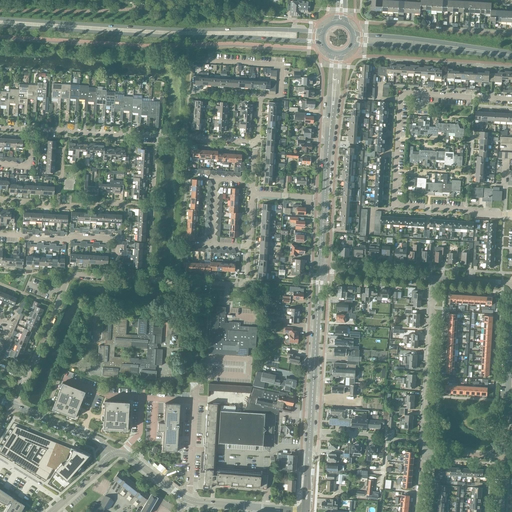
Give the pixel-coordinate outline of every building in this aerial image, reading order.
[(291,0),(290,16),(300,17),(300,13),(309,14),(310,1),(297,0),(297,2),(296,2),(296,0),(291,0)] [(372,0),(371,11),(383,12),(383,7),(377,7),(377,0),(372,0)] [(387,76),(387,73),(387,67),(378,67),(378,76),(387,76)] [(442,78),(445,79),(445,71),(442,70),(440,70),(440,69),(435,68),(435,75),(435,77),(435,79),(442,79),(442,78)] [(445,71),(445,79),(448,79),(454,79),(455,78),(455,71),(453,71),(453,70),(453,69),(452,68),(451,68),(449,68),(449,69),(448,69),(448,71),(445,71)] [(489,81),(492,82),(492,74),(489,73),(490,72),(489,72),(489,71),(489,70),(486,70),(485,71),(485,72),(485,73),(483,73),(482,79),(482,82),(489,83),(489,81)] [(502,83),(502,79),(502,73),(502,72),(502,71),(499,71),(498,71),(498,72),(498,74),(495,74),(492,74),(492,82),(495,82),(495,83),(502,83)] [(38,83),(37,85),(38,85),(37,97),(43,97),(42,110),(45,110),(47,83),(38,83)] [(61,108),(61,98),(62,84),(53,83),(52,98),(58,98),(58,108),(61,108)] [(19,90),(18,104),(23,105),(23,104),(24,104),(24,114),(27,114),(28,99),(29,85),(19,84),(19,87),(19,90)] [(69,110),(70,99),(71,84),(62,84),(61,98),(67,99),(66,110),(69,110)] [(78,111),(79,99),(80,85),(71,84),(70,99),(76,99),(75,111),(78,111)] [(37,85),(29,85),(28,99),(34,99),(33,112),(36,112),(37,97),(38,85),(37,85)] [(87,112),(88,101),(89,87),(89,85),(80,85),(79,99),(85,100),(84,111),(87,112)] [(97,103),(98,90),(98,88),(89,87),(88,101),(94,102),(93,113),(96,114),(97,103)] [(296,87),(296,90),(298,91),(303,91),(303,97),(314,98),(314,91),(312,91),(312,88),(299,87),(296,87)] [(10,99),(9,103),(15,104),(15,114),(15,116),(18,116),(18,114),(18,104),(19,90),(10,89),(10,92),(10,96),(14,97),(14,99),(10,99)] [(105,116),(106,106),(107,92),(107,90),(98,90),(97,103),(103,104),(102,116),(105,116)] [(0,101),(0,105),(6,106),(5,116),(9,116),(9,103),(10,99),(10,96),(10,92),(1,91),(1,94),(1,99),(5,99),(5,102),(0,101)] [(114,116),(114,108),(115,104),(115,102),(115,94),(115,92),(107,92),(106,106),(111,106),(111,116),(114,116)] [(115,104),(114,108),(120,109),(120,120),(123,120),(123,111),(124,96),(124,94),(115,94),(115,102),(119,102),(119,105),(115,104)] [(132,121),(132,113),(133,99),(133,97),(124,96),(123,111),(129,111),(128,121),(132,121)] [(141,124),(141,115),(142,101),(142,99),(133,99),(132,113),(138,113),(137,123),(141,124)] [(192,101),(192,106),(194,106),(193,108),(206,108),(207,105),(203,105),(203,101),(199,101),(194,100),(194,101),(192,101)] [(150,126),(150,117),(151,103),(151,101),(142,101),(141,115),(147,116),(146,126),(150,126)] [(314,108),(314,107),(315,101),(302,101),(302,109),(306,109),(306,107),(309,107),(309,108),(313,109),(313,108),(314,108)] [(216,106),(216,109),(229,110),(229,103),(228,103),(220,102),(218,102),(218,106),(216,106)] [(151,103),(150,117),(156,118),(155,128),(158,128),(160,104),(151,103)] [(305,113),(295,112),(294,120),(305,121),(305,123),(313,123),(313,117),(305,116),(305,113)] [(409,124),(409,129),(412,130),(411,134),(420,135),(421,126),(421,119),(419,119),(419,122),(418,126),(412,125),(412,124),(409,124)] [(420,135),(429,136),(429,126),(423,126),(424,119),(421,119),(421,126),(420,135)] [(438,136),(438,132),(438,127),(438,123),(439,120),(436,120),(436,123),(436,127),(429,126),(429,136),(438,136)] [(443,140),(446,140),(446,133),(447,124),(438,123),(438,127),(438,132),(444,133),(443,140)] [(446,133),(446,140),(449,140),(449,136),(455,137),(455,133),(455,128),(456,128),(456,124),(447,124),(446,133)] [(455,137),(464,138),(464,129),(460,128),(458,124),(456,124),(456,128),(455,128),(455,133),(455,137)] [(252,125),(239,125),(239,127),(239,128),(243,128),(243,132),(252,133),(252,125)] [(299,136),(299,140),(305,140),(305,136),(308,136),(307,137),(313,138),(314,129),(304,129),(304,136),(299,136)] [(305,140),(299,140),(297,140),(297,146),(301,147),(301,150),(304,150),(304,152),(309,153),(309,150),(311,150),(312,143),(305,143),(305,140)] [(76,155),(75,158),(79,158),(79,156),(79,152),(83,152),(84,143),(76,142),(76,155)] [(410,150),(410,162),(419,163),(419,161),(419,159),(419,154),(419,152),(413,152),(413,147),(411,146),(410,150)] [(104,160),(104,162),(105,163),(106,162),(107,161),(107,156),(111,157),(112,148),(105,147),(104,157),(104,160)] [(138,149),(138,153),(142,153),(142,157),(151,157),(151,150),(150,150),(150,148),(138,147),(138,149)] [(126,149),(119,148),(118,161),(121,161),(121,157),(125,157),(125,162),(129,162),(129,153),(126,153),(126,149)] [(419,154),(419,159),(419,161),(423,162),(423,159),(425,159),(424,166),(427,167),(427,163),(427,160),(428,151),(419,150),(419,152),(419,154)] [(454,156),(453,165),(462,166),(463,150),(460,150),(460,156),(454,156)] [(427,160),(436,160),(437,151),(428,151),(427,160)] [(436,160),(445,161),(445,156),(445,152),(437,151),(436,160)] [(302,164),(310,165),(310,157),(306,157),(302,156),(302,159),(299,159),(298,162),(302,162),(302,164)] [(445,161),(444,164),(444,165),(445,165),(453,165),(454,156),(445,156),(445,161)] [(133,177),(133,181),(135,181),(135,185),(137,185),(146,186),(147,186),(147,181),(147,180),(146,180),(146,178),(136,178),(133,177)] [(293,177),(293,179),(296,179),(296,184),(309,185),(309,184),(309,177),(295,177),(293,177)] [(443,192),(451,193),(452,184),(447,184),(447,180),(446,180),(446,177),(444,177),(443,180),(443,183),(443,192)] [(106,184),(105,193),(113,193),(113,184),(113,180),(113,178),(111,178),(111,180),(110,180),(110,183),(106,183),(106,184)] [(408,186),(408,189),(412,189),(412,187),(417,187),(417,184),(417,178),(409,178),(408,184),(408,186)] [(417,187),(417,189),(420,189),(421,187),(425,187),(426,187),(426,184),(426,182),(426,180),(426,179),(417,178),(417,184),(417,187)] [(451,193),(451,196),(454,196),(454,193),(455,193),(455,192),(460,192),(461,181),(452,180),(452,184),(451,193)] [(425,191),(434,192),(435,183),(426,182),(426,187),(425,187),(425,191)] [(434,192),(443,192),(443,183),(435,183),(434,192)] [(502,191),(493,191),(493,189),(483,188),(473,187),(473,188),(471,188),(471,196),(473,196),(473,197),(482,198),(482,202),(492,202),(492,200),(502,201),(502,191)] [(145,193),(132,192),(132,195),(136,195),(136,199),(145,200),(145,193)] [(290,208),(290,212),(293,212),(297,212),(297,214),(305,215),(305,214),(306,214),(307,211),(306,210),(305,210),(305,208),(302,208),(302,206),(293,205),(293,209),(290,208)] [(298,218),(290,217),(290,223),(292,223),(292,225),(295,226),(295,227),(295,230),(301,230),(302,228),(304,228),(305,221),(298,221),(298,218)] [(340,224),(340,226),(341,227),(342,227),(343,227),(343,230),(346,230),(346,233),(350,233),(352,234),(352,230),(350,230),(349,230),(350,227),(350,223),(348,223),(342,223),(340,223),(340,224)] [(295,242),(303,242),(304,236),(301,235),(301,233),(295,233),(295,235),(296,235),(295,242)] [(338,256),(349,256),(350,246),(353,247),(353,241),(347,240),(346,248),(341,248),(341,252),(339,252),(338,256)] [(396,249),(395,259),(397,260),(397,261),(401,261),(401,260),(403,260),(403,257),(403,255),(406,255),(407,244),(401,243),(401,248),(400,248),(400,249),(396,249)] [(291,244),(289,256),(296,257),(296,253),(304,254),(305,248),(298,247),(298,246),(291,244)] [(355,247),(354,257),(362,257),(363,254),(366,254),(366,248),(366,244),(362,244),(362,245),(358,245),(358,248),(355,247)] [(369,246),(369,255),(376,255),(376,251),(379,251),(379,245),(375,245),(370,244),(370,246),(369,246)] [(382,246),(382,255),(390,256),(390,253),(393,253),(393,245),(392,245),(391,245),(392,244),(389,244),(389,245),(388,245),(387,245),(387,246),(382,246)] [(433,255),(434,244),(430,244),(429,252),(422,252),(422,261),(430,262),(430,255),(433,255)] [(409,252),(408,260),(417,261),(417,257),(420,257),(420,250),(420,246),(420,245),(413,245),(413,252),(409,252)] [(446,248),(436,247),(436,252),(435,262),(442,263),(443,254),(446,254),(446,248)] [(449,263),(456,264),(456,256),(459,257),(459,250),(456,250),(456,254),(449,253),(449,263)] [(472,256),(472,250),(469,250),(469,253),(463,253),(462,264),(468,265),(469,256),(472,256)] [(9,267),(16,267),(17,251),(14,251),(13,258),(9,258),(9,267)] [(186,271),(192,271),(192,263),(188,262),(188,255),(184,255),(183,266),(186,266),(186,271)] [(291,270),(291,275),(300,275),(301,272),(304,272),(305,273),(305,268),(304,268),(304,266),(295,266),(295,269),(294,269),(293,269),(291,270)] [(292,299),(302,300),(303,289),(298,289),(298,287),(290,287),(289,292),(293,292),(292,299)] [(369,297),(376,297),(377,293),(374,292),(374,289),(365,288),(365,293),(362,293),(361,300),(365,300),(364,302),(369,302),(369,297)] [(377,300),(377,302),(381,302),(381,300),(381,297),(388,298),(389,290),(382,289),(381,293),(378,293),(377,300)] [(408,299),(421,300),(422,294),(417,293),(418,291),(412,290),(412,299),(408,299)] [(349,292),(338,291),(338,292),(337,293),(337,295),(338,296),(338,297),(347,297),(347,300),(352,300),(352,296),(348,295),(349,292)] [(2,301),(8,303),(11,296),(5,293),(2,301)] [(11,296),(8,303),(14,306),(17,298),(11,296)] [(486,297),(486,305),(492,305),(491,309),(495,310),(496,300),(492,300),(493,297),(486,297)] [(36,306),(33,312),(41,315),(43,309),(39,307),(41,304),(34,301),(32,305),(36,306)] [(351,304),(351,301),(345,301),(345,304),(337,303),(337,311),(348,311),(348,304),(351,304)] [(210,314),(209,335),(218,336),(218,333),(227,333),(227,330),(232,330),(233,322),(229,322),(229,323),(225,323),(226,307),(217,307),(216,314),(210,314)] [(287,308),(287,312),(291,312),(291,316),(300,316),(301,316),(301,311),(300,311),(300,309),(287,308)] [(30,314),(29,317),(39,321),(40,317),(41,318),(42,316),(41,315),(33,312),(31,311),(30,313),(30,314)] [(337,314),(337,318),(337,322),(346,323),(346,315),(337,314)] [(300,316),(291,316),(287,315),(287,319),(291,319),(291,323),(299,324),(300,316)] [(26,322),(27,322),(36,326),(39,321),(29,317),(28,317),(29,317),(27,320),(26,322)] [(118,372),(129,373),(130,358),(114,357),(115,347),(131,348),(131,345),(132,335),(126,334),(126,326),(132,326),(133,321),(127,320),(127,318),(119,317),(118,320),(111,319),(111,322),(103,321),(101,340),(105,340),(105,343),(105,346),(99,345),(98,361),(104,362),(104,367),(102,367),(102,376),(118,377),(118,372)] [(130,358),(129,373),(140,374),(140,379),(156,380),(156,374),(155,374),(156,365),(162,365),(163,349),(157,349),(157,347),(157,343),(161,343),(162,327),(154,327),(154,322),(147,322),(147,319),(138,319),(138,321),(133,321),(132,326),(138,327),(137,335),(132,335),(131,345),(131,348),(147,349),(146,359),(140,358),(130,358)] [(27,322),(24,328),(34,332),(36,326),(27,322)] [(241,322),(233,322),(232,330),(227,330),(227,333),(227,338),(237,339),(237,342),(239,342),(239,347),(248,348),(256,348),(257,327),(240,326),(241,322)] [(24,328),(22,334),(29,337),(31,331),(34,332),(24,328)] [(284,341),(284,343),(286,344),(290,345),(290,344),(298,344),(299,332),(293,331),(293,328),(285,328),(285,333),(289,333),(289,339),(287,339),(284,341)] [(218,336),(209,335),(208,354),(248,356),(248,348),(239,347),(239,342),(237,342),(237,339),(227,338),(227,333),(218,333),(218,336)] [(22,334),(19,340),(27,343),(29,337),(22,334)] [(335,339),(335,345),(350,346),(350,349),(353,349),(354,338),(343,338),(342,340),(335,339)] [(14,344),(17,345),(24,348),(27,343),(19,340),(18,342),(15,341),(14,344)] [(17,345),(15,351),(22,354),(24,348),(17,345)] [(349,355),(349,361),(359,362),(362,362),(362,357),(359,357),(360,350),(354,349),(351,349),(335,348),(334,356),(346,356),(346,354),(349,355)] [(22,354),(15,351),(12,357),(20,360),(22,354)] [(288,351),(287,355),(290,356),(289,362),(298,364),(300,356),(294,355),(295,353),(288,351)] [(332,364),(332,375),(333,375),(333,377),(346,377),(345,385),(347,385),(351,385),(357,386),(360,386),(360,383),(354,383),(355,379),(359,379),(360,370),(355,370),(356,365),(359,365),(359,362),(349,361),(347,361),(347,364),(334,363),(334,364),(332,364)] [(257,371),(253,386),(262,388),(263,385),(263,384),(263,381),(274,384),(273,384),(285,386),(284,390),(290,391),(291,387),(295,387),(295,385),(296,385),(296,384),(297,383),(296,382),(296,379),(286,377),(286,381),(280,380),(274,379),(275,375),(262,373),(257,371)] [(446,393),(452,393),(452,385),(452,383),(455,383),(455,380),(450,380),(449,385),(446,385),(446,393)] [(85,392),(62,383),(52,409),(74,418),(85,392)] [(208,396),(209,391),(228,392),(250,393),(252,388),(252,386),(228,385),(209,384),(208,396)] [(332,387),(332,393),(344,394),(344,391),(347,391),(347,385),(345,385),(344,385),(338,385),(337,387),(332,387)] [(218,443),(218,444),(218,443),(228,444),(263,446),(263,447),(263,446),(263,445),(268,445),(274,441),(274,431),(275,425),(275,415),(274,415),(275,409),(290,412),(291,413),(291,412),(290,412),(290,410),(291,410),(295,395),(262,388),(253,386),(252,386),(252,388),(250,393),(249,395),(250,395),(249,398),(248,398),(246,404),(247,404),(246,407),(246,406),(244,412),(235,412),(236,406),(228,406),(221,405),(218,443)] [(129,402),(104,400),(103,429),(127,430),(129,402)] [(164,423),(158,423),(158,431),(163,431),(162,451),(177,452),(178,436),(182,436),(183,422),(179,421),(180,404),(165,403),(164,423)] [(205,473),(204,477),(204,486),(208,486),(208,488),(211,488),(211,483),(259,487),(259,488),(267,489),(266,489),(266,488),(268,475),(267,475),(268,473),(253,472),(253,471),(217,468),(218,454),(215,454),(216,451),(216,448),(216,443),(219,405),(208,404),(208,403),(207,403),(204,450),(204,453),(202,453),(200,473),(205,473)] [(329,425),(344,426),(345,409),(331,408),(331,414),(339,415),(339,418),(329,418),(329,425)] [(344,426),(354,426),(355,410),(345,409),(344,426)] [(355,410),(354,426),(361,427),(368,427),(369,411),(362,410),(355,410)] [(376,415),(375,428),(380,428),(381,424),(384,424),(384,420),(389,421),(390,412),(384,412),(383,420),(381,420),(379,420),(379,415),(376,415)] [(66,481),(77,470),(79,467),(89,456),(72,449),(69,458),(67,461),(66,460),(71,449),(15,426),(0,450),(0,452),(46,481),(53,470),(66,481)] [(285,426),(284,436),(292,437),(293,427),(285,426)] [(352,453),(362,454),(362,448),(363,448),(364,445),(362,445),(363,444),(356,443),(355,445),(352,445),(352,453)] [(368,454),(367,461),(371,461),(372,455),(378,455),(378,449),(379,449),(380,449),(380,447),(379,446),(379,445),(372,445),(372,447),(368,446),(368,454)] [(278,460),(278,463),(281,463),(280,472),(288,472),(288,468),(296,469),(297,456),(290,455),(291,453),(278,452),(278,453),(277,452),(277,458),(276,458),(276,460),(277,460),(278,460)] [(329,454),(328,462),(336,462),(339,462),(339,458),(343,458),(343,455),(339,455),(337,454),(329,454)] [(326,465),(326,470),(328,470),(328,471),(330,471),(330,473),(339,473),(339,471),(342,471),(342,465),(338,465),(333,465),(328,465),(326,465)] [(477,485),(482,486),(482,483),(480,483),(480,477),(483,477),(485,477),(486,473),(483,473),(483,470),(478,469),(477,477),(477,478),(477,485)] [(96,502),(94,506),(90,511),(149,511),(158,498),(151,494),(150,495),(119,471),(113,479),(119,484),(121,485),(121,486),(134,496),(135,496),(137,497),(137,498),(143,503),(143,502),(145,504),(142,510),(138,507),(135,511),(103,511),(105,508),(109,509),(113,501),(110,498),(105,496),(100,504),(97,502),(96,502)] [(327,474),(327,479),(333,479),(334,480),(335,477),(339,478),(338,481),(342,482),(342,480),(342,477),(342,475),(333,474),(327,474)] [(281,477),(280,484),(288,484),(287,491),(294,491),(295,481),(292,480),(292,478),(281,477)] [(367,480),(366,486),(368,486),(367,487),(366,488),(366,490),(367,491),(366,498),(377,499),(378,492),(372,492),(373,481),(369,480),(367,480)] [(328,481),(327,491),(333,491),(335,491),(335,487),(336,487),(336,483),(341,484),(342,484),(342,482),(338,481),(333,481),(328,481)] [(0,500),(3,502),(5,503),(6,501),(9,497),(0,490),(0,500)] [(19,511),(21,509),(22,510),(24,506),(11,497),(8,502),(11,504),(5,511),(19,511)] [(322,502),(322,508),(333,509),(338,509),(338,504),(336,503),(337,500),(333,500),(331,499),(331,503),(322,502)]
